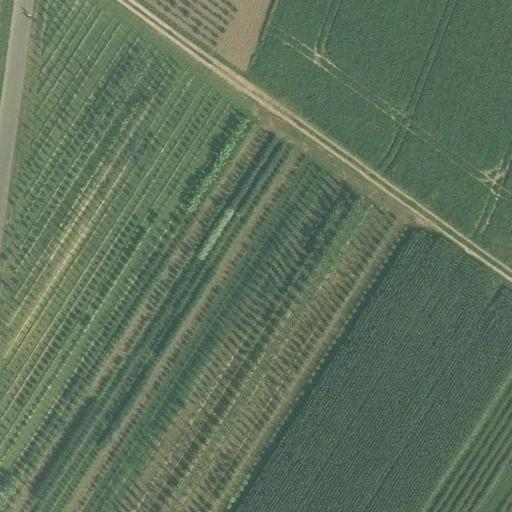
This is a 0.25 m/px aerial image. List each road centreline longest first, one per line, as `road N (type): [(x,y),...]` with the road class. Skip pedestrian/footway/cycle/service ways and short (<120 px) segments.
road 1 (track): [(123,0),(511,277)]
road 2 (unclassified): [(23,0),(0,186)]
